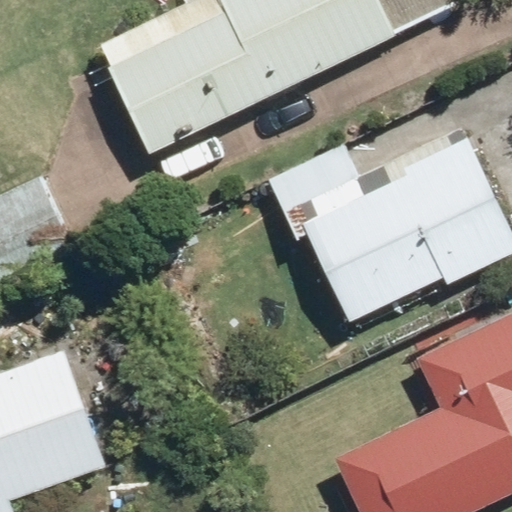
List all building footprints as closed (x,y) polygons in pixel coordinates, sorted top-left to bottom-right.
[(200,0),(98,49),(150,157),(398,38),(397,37),(471,1),(470,0),(200,0)] [(309,237),(350,324),(446,280),(449,287),(511,258),(511,232),(463,130),(360,178),(345,145),(269,181),(297,242),(309,237)] [(48,173),(0,194),(0,296),(86,259),(48,173)] [(335,460),(359,511),(478,511),(511,496),(511,314),(417,360),(441,409),(335,460)] [(67,353),(0,376),(0,511),(14,511),(12,504),(109,469),(67,353)]
